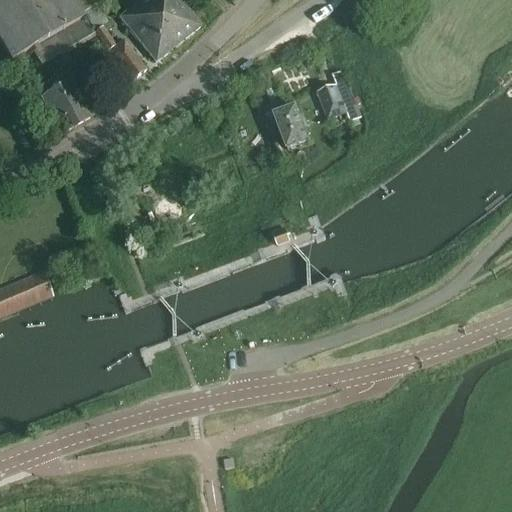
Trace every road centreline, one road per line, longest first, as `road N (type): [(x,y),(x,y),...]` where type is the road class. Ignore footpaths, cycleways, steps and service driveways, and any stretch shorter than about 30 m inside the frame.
road 1 (tertiary): [(0,466),(103,427),(384,364),(511,319)]
road 2 (tertiary): [(0,185),(152,105),(257,0)]
